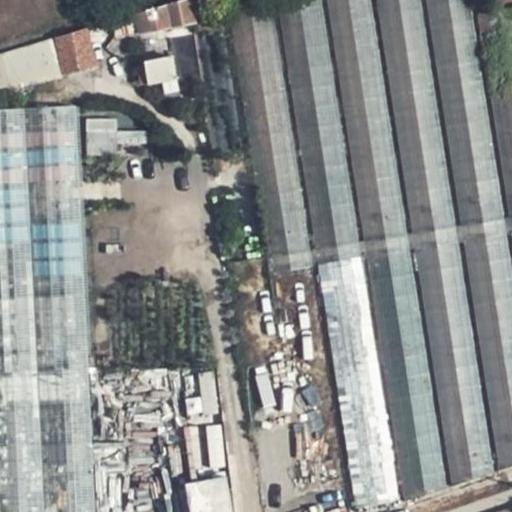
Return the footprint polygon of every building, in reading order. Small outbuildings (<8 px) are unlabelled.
[(193,21),(188,0),(186,0),(111,22),(115,35),(123,31),(124,35),(142,30),(142,33),(193,21)] [(317,263),(278,0),(232,0),(273,272),(317,263)] [(368,254),(327,0),(278,0),(317,263),(364,255),(368,254)] [(454,484),(377,0),(327,0),(368,254),(408,499),(454,484)] [(503,468),(433,0),(377,0),(454,484),(503,468)] [(511,248),(476,10),(474,0),(433,0),(503,468),(511,465),(511,248)] [(511,3),(476,10),(511,248),(511,3)] [(111,22),(0,55),(0,90),(121,56),(115,35),(111,22)] [(179,77),(177,68),(174,56),(146,62),(149,75),(151,84),(179,77)] [(0,107),(0,511),(89,511),(79,246),(73,106),(0,107)] [(118,151),(118,117),(89,118),(89,152),(118,151)] [(364,255),(317,263),(353,508),(401,501),(364,255)] [(235,511),(227,473),(181,484),(186,511),(235,511)]
